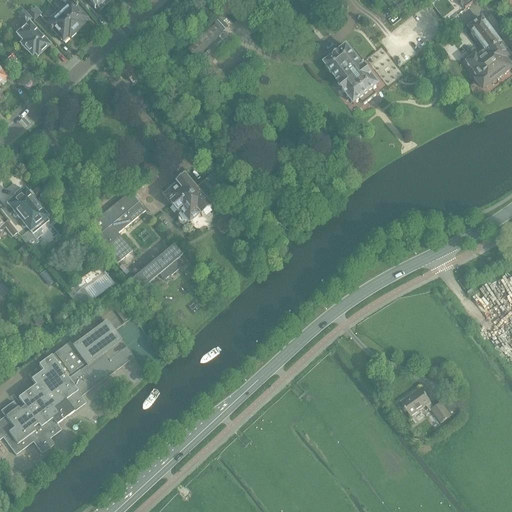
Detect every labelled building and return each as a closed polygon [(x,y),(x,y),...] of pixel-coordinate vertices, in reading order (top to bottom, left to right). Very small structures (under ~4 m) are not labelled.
[(59,0),(65,6),(57,13),(59,15),(76,34),(81,29),(80,28),(81,27),(80,25),(85,20),(81,15),(82,13),(77,8),(76,9),(75,9),(76,8),(74,5),(73,6),(72,5),(67,0),(59,0)] [(86,0),(96,10),(97,8),(100,11),(110,2),(108,0),(86,0)] [(428,0),(432,5),(439,0),(457,0),(459,2),(458,3),(459,4),(460,3),(464,8),(463,9),(463,10),(465,9),(465,10),(475,3),(472,0),(428,0)] [(36,9),(34,11),(31,8),(27,12),(35,21),(42,15),(36,9)] [(21,9),(17,13),(20,16),(18,18),(24,25),(26,23),(27,24),(31,20),(21,9)] [(425,10),(409,23),(424,42),(440,30),(425,10)] [(76,34),(59,15),(57,13),(53,17),(52,16),(49,19),(45,19),(43,17),(41,20),(45,25),(44,25),(61,45),(62,44),(63,44),(67,41),(68,42),(76,34)] [(221,19),(214,24),(222,33),(228,27),(221,19)] [(469,63),(467,65),(480,81),(480,82),(478,86),(480,88),(481,90),(486,89),(486,90),(511,71),(511,55),(509,51),(507,53),(482,21),(480,23),(472,29),(470,30),(471,32),(471,33),(480,44),(485,51),(480,56),(474,60),(473,60),(469,62),(469,63)] [(28,25),(16,36),(23,43),(20,46),(31,57),(34,55),(37,58),(49,47),(28,25)] [(363,68),(348,49),(347,47),(338,53),(332,58),(324,65),(326,67),(324,68),(335,82),(337,82),(338,83),(336,84),(353,105),(360,100),(364,105),(376,95),(372,90),(378,86),(376,83),(365,68),(364,67),(363,68)] [(139,85),(146,80),(131,62),(130,63),(128,63),(125,65),(125,67),(122,69),(134,84),(137,82),(139,85)] [(153,105),(160,99),(156,94),(149,100),(153,105)] [(215,193),(226,184),(217,172),(197,189),(186,175),(185,175),(184,176),(183,176),(182,176),(181,177),(180,177),(180,178),(179,179),(179,180),(178,181),(178,182),(177,182),(180,186),(167,197),(183,217),(181,219),(180,221),(184,226),(187,226),(192,222),(194,224),(204,215),(205,217),(215,208),(212,205),(220,198),(215,193)] [(34,196),(40,191),(37,188),(32,193),(30,191),(26,194),(22,189),(14,195),(14,196),(6,203),(29,231),(21,238),(38,258),(43,254),(36,245),(38,243),(36,240),(42,235),(40,232),(41,231),(40,230),(48,223),(46,221),(47,220),(32,201),(36,198),(34,196)] [(88,229),(87,230),(118,266),(118,265),(122,262),(134,252),(121,238),(119,235),(126,229),(147,212),(147,211),(132,193),(110,211),(101,218),(93,225),(88,229)] [(229,206),(235,202),(229,194),(223,198),(229,206)] [(240,222),(247,217),(237,204),(230,209),(240,222)] [(6,228),(14,239),(19,235),(9,222),(4,226),(1,226),(0,225),(0,232),(2,232),(6,228)] [(131,280),(130,281),(139,292),(159,275),(164,281),(170,276),(171,276),(180,268),(175,261),(182,256),(174,246),(156,263),(133,282),(134,284),(131,280)] [(112,285),(109,281),(105,276),(83,290),(82,289),(74,295),(71,290),(66,294),(79,311),(112,285)] [(82,332),(73,339),(75,343),(98,326),(96,322),(112,310),(114,309),(111,305),(79,328),(82,332)] [(127,320),(117,307),(112,310),(123,324),(127,320)] [(41,315),(33,322),(38,327),(46,320),(41,315)] [(0,421),(0,441),(3,440),(16,457),(29,448),(26,444),(31,441),(42,456),(54,446),(50,441),(62,432),(57,426),(68,418),(86,404),(81,397),(119,370),(133,359),(125,348),(105,322),(98,327),(72,347),(69,343),(54,354),(57,357),(53,360),(51,357),(39,366),(38,366),(42,372),(31,381),(39,391),(37,393),(35,394),(31,389),(19,398),(17,399),(22,405),(17,408),(13,402),(1,411),(8,422),(5,424),(2,420),(0,421)] [(180,329),(179,330),(176,326),(171,330),(174,334),(173,336),(180,344),(187,338),(180,329)] [(420,389),(400,403),(410,418),(426,407),(430,412),(431,411),(440,424),(461,411),(452,396),(434,409),(431,404),(420,389)]
